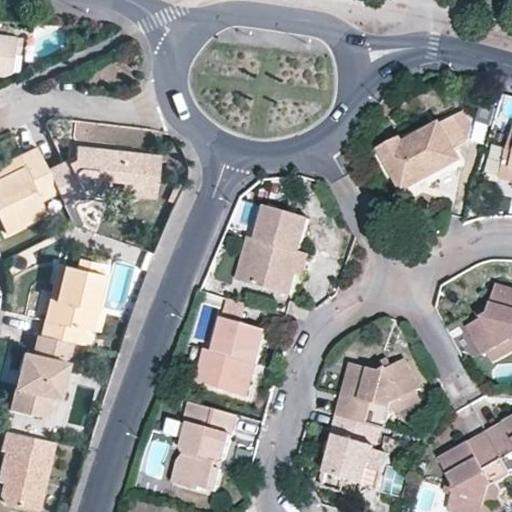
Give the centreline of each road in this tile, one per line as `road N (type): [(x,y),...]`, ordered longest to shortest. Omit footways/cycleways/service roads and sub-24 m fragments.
road 1 (residential): [(232,151),(126,408),(94,511)]
road 2 (residential): [(401,276),(336,316),(304,356),(273,461),(300,511)]
road 3 (residential): [(0,109),(34,97),(140,109),(178,102)]
road 4 (residential): [(324,148),(401,276)]
road 5 (residential): [(344,38),(304,18),(206,18)]
